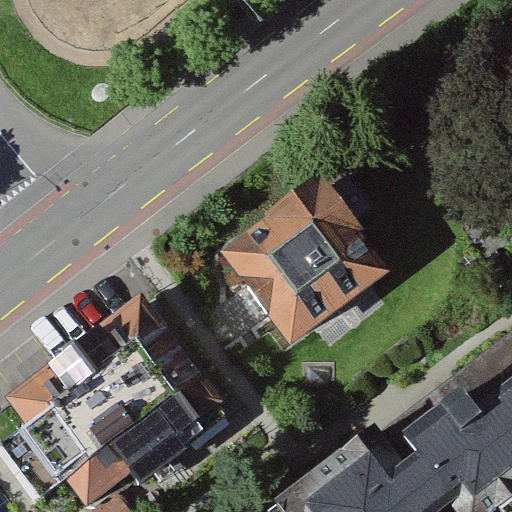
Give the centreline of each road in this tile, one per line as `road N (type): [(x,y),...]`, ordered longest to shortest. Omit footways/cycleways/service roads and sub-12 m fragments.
road 1 (tertiary): [(76,227),(367,0)]
road 2 (residential): [(76,227),(0,131)]
